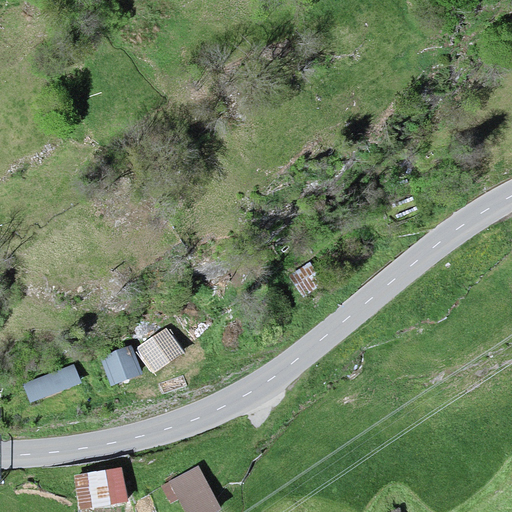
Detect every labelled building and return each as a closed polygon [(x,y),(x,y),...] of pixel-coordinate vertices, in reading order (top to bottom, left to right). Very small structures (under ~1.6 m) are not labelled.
[(158,368),(180,354),(169,336),(147,349),(158,368)] [(131,350),(99,360),(108,390),(140,381),(131,350)] [(27,384),(34,403),(84,382),(77,364),(27,384)] [(212,511),(194,472),(163,486),(175,511),(212,511)] [(117,474),(82,478),(85,511),(105,511),(121,510),(117,474)]
